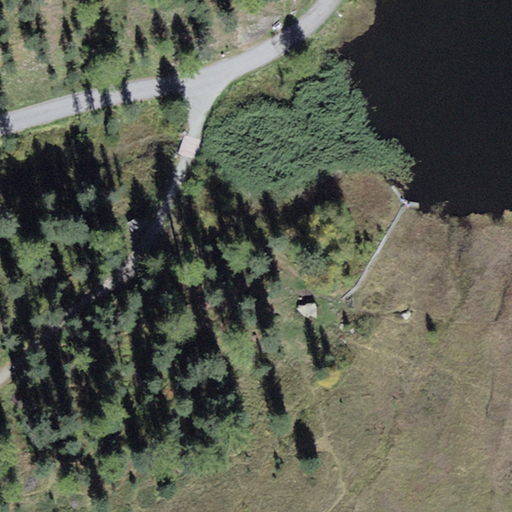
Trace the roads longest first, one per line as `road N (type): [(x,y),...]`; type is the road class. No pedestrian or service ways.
road 1 (track): [(224,69),(140,253),(0,372)]
road 2 (track): [(224,69),(0,122)]
road 3 (track): [(330,0),(271,50),(224,69)]
